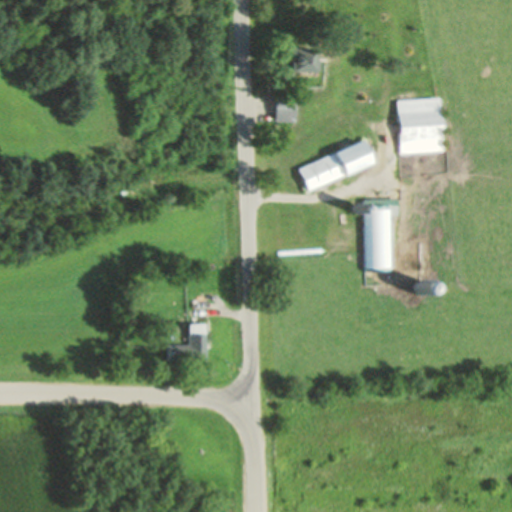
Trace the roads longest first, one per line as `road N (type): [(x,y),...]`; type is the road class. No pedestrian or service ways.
road 1 (residential): [(255,423),(244,0)]
road 2 (secondary): [(0,398),(233,404),(255,423),(256,511)]
road 3 (track): [(248,198),(353,194),(377,185),(388,156)]
